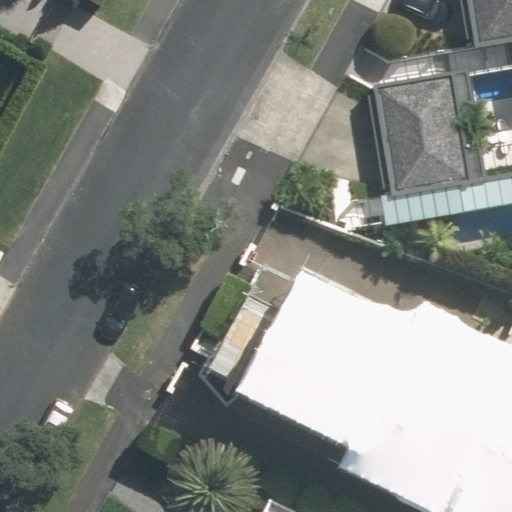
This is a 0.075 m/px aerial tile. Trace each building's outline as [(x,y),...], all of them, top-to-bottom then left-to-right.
[(511,0),(462,0),(469,42),(511,35),(511,0)] [(511,35),(469,42),(378,55),(381,78),(364,80),(380,192),(511,171),(511,35)] [(511,171),(380,192),(350,196),(355,233),(511,209),(511,171)] [(511,511),(511,362),(492,352),(476,382),(307,293),(267,369),(292,382),(281,403),(489,511),(511,511)] [(314,511),(256,484),(242,511),(314,511)]
